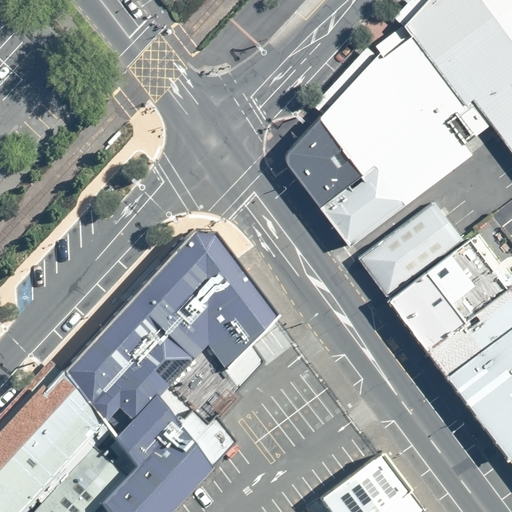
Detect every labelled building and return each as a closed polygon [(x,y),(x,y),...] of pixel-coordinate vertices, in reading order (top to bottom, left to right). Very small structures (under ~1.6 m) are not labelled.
[(421,53),(447,34),(419,0),(397,0),(387,11),(421,53)] [(419,0),(447,34),(491,0),(419,0)] [(511,66),(511,0),(491,0),(447,34),(421,53),(461,105),(511,66)] [(387,11),(303,108),(345,167),(359,156),(369,169),(391,199),(482,133),(461,105),(421,53),(387,11)] [(511,66),(461,105),(482,133),(511,171),(511,66)] [(315,209),(369,169),(359,156),(345,167),(303,108),(276,139),(277,164),(315,209)] [(391,199),(369,169),(315,209),(340,240),(391,199)] [(358,256),(387,294),(466,235),(438,197),(358,256)] [(201,221),(177,218),(49,363),(119,457),(87,492),(103,511),(159,511),(225,444),(201,415),(250,354),(242,342),(264,309),(201,221)] [(466,235),(387,294),(446,373),(511,323),(511,291),(469,233),(466,235)] [(511,323),(446,373),(510,458),(511,456),(511,323)] [(49,363),(0,416),(0,511),(68,511),(87,492),(119,457),(49,363)] [(362,511),(395,488),(366,449),(301,497),(312,511),(362,511)] [(413,511),(404,499),(387,511),(413,511)]
